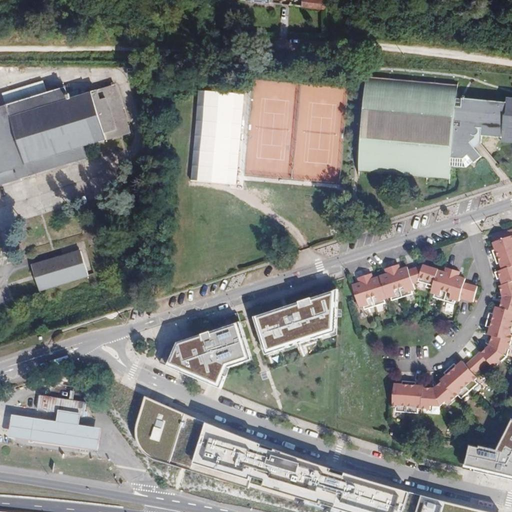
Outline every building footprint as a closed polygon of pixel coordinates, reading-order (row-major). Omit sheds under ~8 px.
[(325,11),(325,0),(303,0),(302,8),(325,11)] [(362,81),(353,174),(445,181),(447,169),(461,169),(468,163),(469,165),(483,153),(478,146),(477,138),(496,138),(496,145),(504,144),(511,144),(511,99),(502,99),(500,103),(459,101),(458,102),(452,101),(453,88),(362,81)] [(85,148),(130,134),(116,87),(71,100),(68,89),(66,89),(63,87),(49,91),(50,95),(46,96),(42,83),(1,95),(5,109),(0,110),(0,186),(88,159),(85,148)] [(238,185),(244,94),(198,91),(193,182),(238,185)] [(496,241),(511,235),(511,229),(494,236),(496,241)] [(495,257),(511,251),(511,235),(496,241),(494,242),(493,242),(495,247),(496,249),(493,251),(495,257)] [(503,270),(511,266),(511,251),(495,257),(497,264),(500,263),(501,265),(503,270)] [(40,291),(86,277),(78,252),(31,266),(40,291)] [(393,266),(403,297),(413,294),(413,290),(416,289),(414,283),(410,270),(409,267),(403,269),(401,269),(400,264),(393,266)] [(410,270),(414,283),(419,281),(427,284),(427,287),(433,289),(439,270),(439,269),(424,265),(416,268),(410,270)] [(386,274),(381,276),(388,298),(392,297),(393,300),(403,297),(393,266),(386,269),(388,274),(386,274)] [(502,285),(511,281),(511,266),(503,270),(495,272),(497,279),(500,278),(501,280),(502,285)] [(453,269),(452,269),(447,267),(445,272),(439,270),(433,289),(432,292),(435,293),(434,297),(444,300),(449,285),(453,269)] [(449,285),(444,300),(455,303),(456,300),(460,301),(460,298),(474,302),(475,295),(478,286),(470,284),(465,283),(466,280),(466,278),(461,276),(458,276),(460,271),(453,269),(449,285)] [(372,273),(366,275),(376,306),(386,302),(385,299),(388,298),(381,276),(376,278),(374,278),(372,273)] [(376,306),(366,275),(359,277),(360,283),(358,283),(353,285),(361,307),(364,306),(365,309),(376,306)] [(503,297),(511,296),(511,281),(502,285),(500,286),(502,292),(503,297)] [(312,300),(258,317),(270,353),(338,329),(339,291),(312,300)] [(500,307),(511,310),(511,296),(503,297),(502,301),(500,307)] [(492,335),(511,341),(511,310),(500,307),(496,306),(495,311),(494,313),(489,313),(488,319),(486,326),(490,327),(490,329),(488,334),(492,335)] [(242,323),(211,333),(181,343),(177,352),(172,363),(222,384),(229,365),(253,357),(242,323)] [(489,345),(508,357),(511,341),(492,335),(491,339),(489,345)] [(481,352),(489,361),(495,367),(508,357),(489,345),(486,348),(481,352)] [(466,364),(475,374),(489,361),(481,352),(480,351),(466,364)] [(449,367),(470,391),(478,383),(475,380),(478,377),(475,374),(466,364),(463,360),(458,364),(457,365),(455,363),(449,367)] [(442,381),(456,397),(459,395),(462,398),(470,391),(449,367),(445,372),(447,375),(445,376),(441,380),(442,381)] [(67,370),(67,377),(81,380),(73,368),(67,370)] [(396,411),(407,412),(410,381),(403,380),(403,384),(401,383),(395,383),(393,405),(397,406),(396,411)] [(410,381),(407,412),(417,413),(417,409),(422,409),(424,387),(424,385),(419,385),(417,385),(417,381),(410,381)] [(435,388),(440,406),(447,400),(450,403),(456,397),(442,381),(437,386),(435,388)] [(424,387),(422,409),(430,410),(430,406),(440,406),(435,388),(432,387),(424,387)] [(38,409),(59,413),(81,416),(84,417),(87,403),(40,395),(38,409)] [(260,444),(144,395),(134,427),(135,438),(144,452),(152,459),(343,511),(491,511),(329,468),(260,444)] [(81,416),(59,413),(58,421),(36,418),(32,440),(98,451),(102,429),(80,425),(81,416)] [(511,428),(502,450),(473,444),(468,466),(511,476),(511,428)]
